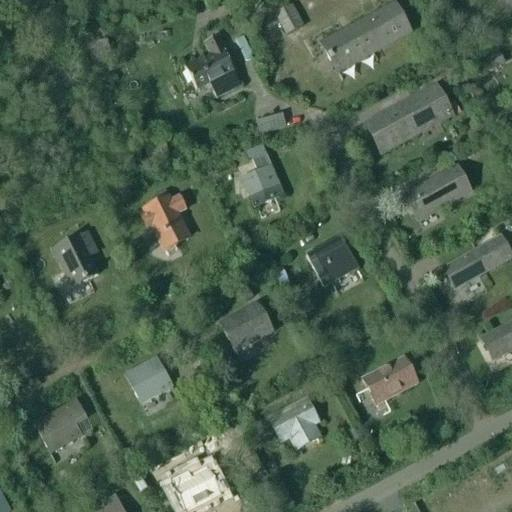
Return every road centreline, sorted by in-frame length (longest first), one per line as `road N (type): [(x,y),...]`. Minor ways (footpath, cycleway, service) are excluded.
road 1 (residential): [(485,432),(327,126)]
road 2 (residential): [(271,511),(167,324),(143,320),(69,358)]
road 3 (unclassified): [(341,511),(485,432)]
